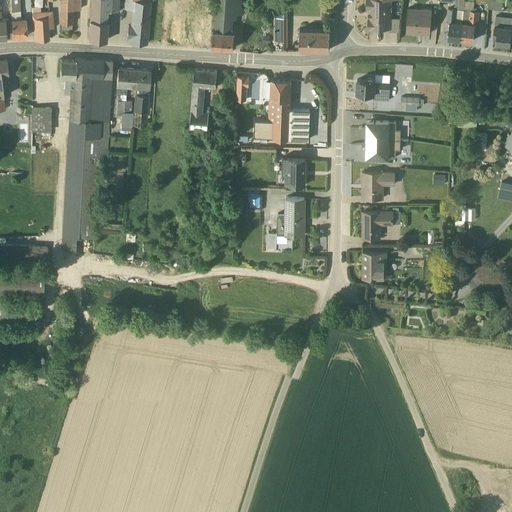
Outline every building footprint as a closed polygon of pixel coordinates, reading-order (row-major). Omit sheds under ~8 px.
[(18,0),(8,0),(9,10),(10,30),(24,30),(24,12),(19,11),(18,0)] [(38,0),(30,1),(32,33),(47,33),(47,21),(52,21),(51,4),(39,5),(38,0)] [(58,0),(58,23),(70,23),(70,16),(71,16),(71,3),(79,3),(78,0),(58,0)] [(87,0),(86,32),(104,33),(106,4),(117,5),(117,0),(87,0)] [(145,36),(147,0),(122,0),(122,2),(129,3),(127,17),(126,17),(125,29),(128,29),(127,35),(145,36)] [(168,19),(167,36),(187,37),(188,22),(196,23),(195,39),(209,39),(210,21),(204,21),(205,10),(213,11),(213,2),(192,0),(191,0),(182,0),(181,20),(168,19)] [(215,0),(212,40),(233,41),(234,16),(233,16),(233,13),(237,13),(237,8),(242,8),(243,1),(242,1),(241,0),(215,0)] [(368,0),(368,20),(390,21),(390,24),(398,25),(399,11),(390,11),(390,0),(368,0)] [(463,0),(454,0),(454,1),(453,1),(453,3),(448,2),(446,24),(448,24),(447,32),(459,34),(463,0)] [(463,0),(459,34),(472,35),(473,27),(476,27),(478,6),(476,5),(476,2),(473,1),(473,0),(463,0)] [(431,3),(408,1),(406,25),(429,27),(431,3)] [(0,31),(10,30),(9,12),(0,12),(0,9),(0,31)] [(287,11),(274,10),(273,41),(287,41),(287,11)] [(495,38),(509,40),(511,12),(511,11),(495,10),(493,29),(496,30),(495,38)] [(271,15),(264,14),(262,35),(270,36),(272,19),(271,19),(271,15)] [(299,42),(329,43),(330,23),(300,22),(299,42)] [(0,103),(3,103),(1,88),(9,87),(5,52),(0,52),(0,103)] [(104,151),(106,118),(110,54),(73,52),(73,53),(59,53),(58,71),(61,71),(61,82),(62,82),(62,87),(67,88),(65,118),(59,242),(74,242),(74,230),(93,230),(97,151),(104,151)] [(133,80),(134,61),(116,60),(114,87),(115,87),(114,107),(121,107),(121,110),(119,110),(119,122),(130,123),(131,105),(129,105),(130,93),(123,93),(125,79),(133,80)] [(147,88),(146,88),(148,63),(134,61),(130,117),(144,118),(147,88)] [(190,123),(207,124),(209,105),(203,105),(205,80),(216,81),(217,63),(194,61),(193,78),(190,104),(191,105),(190,123)] [(366,72),(357,71),(356,85),(374,86),(374,91),(388,92),(390,68),(375,67),(375,70),(366,70),(366,72)] [(291,72),(271,71),(268,130),(309,132),(310,102),(290,101),(291,72)] [(401,88),(401,96),(406,96),(406,101),(416,102),(417,97),(423,97),(423,91),(419,91),(419,89),(401,88)] [(29,124),(49,124),(49,100),(30,100),(29,124)] [(395,113),(367,112),(367,130),(400,131),(400,121),(395,121),(395,113)] [(477,123),(476,136),(486,137),(487,123),(477,123)] [(205,148),(206,127),(192,126),(190,147),(205,148)] [(369,140),(369,148),(395,149),(395,140),(400,140),(400,131),(367,130),(366,140),(369,140)] [(284,167),(284,176),(305,176),(305,151),(282,150),(282,167),(284,167)] [(395,176),(395,163),(363,163),(363,189),(384,189),(384,176),(395,176)] [(433,165),(433,175),(444,176),(445,166),(433,165)] [(498,188),(511,191),(511,178),(501,176),(498,188)] [(247,198),(247,182),(236,182),(236,198),(247,198)] [(277,206),(277,226),(304,226),(304,191),(285,190),(284,206),(277,206)] [(237,207),(247,208),(247,199),(237,198),(237,200),(234,200),(234,207),(237,207)] [(400,202),(399,202),(399,198),(393,199),(392,202),(364,202),(363,218),(362,218),(362,228),(380,228),(381,216),(393,216),(393,215),(400,215),(400,202)] [(462,199),(462,211),(475,211),(475,199),(462,199)] [(268,226),(267,239),(276,239),(276,226),(268,226)] [(0,252),(45,255),(45,237),(0,235),(0,252)] [(387,242),(362,241),(362,269),(389,269),(389,260),(387,260),(387,242)] [(0,289),(41,290),(41,269),(0,267),(0,289)] [(0,315),(33,317),(33,295),(0,293),(0,315)] [(511,332),(504,328),(496,342),(511,350),(511,332)]
